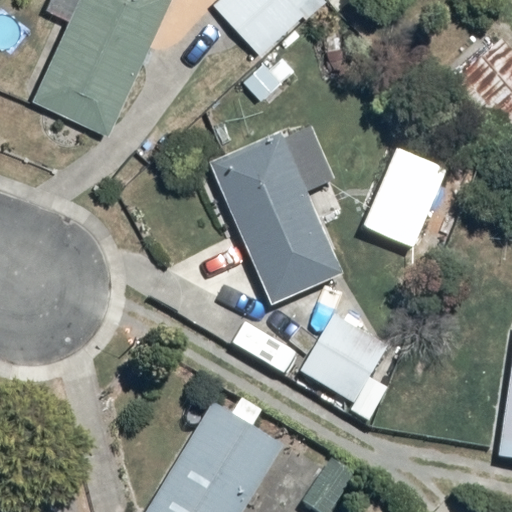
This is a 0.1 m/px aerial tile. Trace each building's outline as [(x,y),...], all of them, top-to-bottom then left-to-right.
[(49,0),(44,14),(68,24),(36,104),(120,137),(173,0),(49,0)] [(215,0),(262,52),(319,0),(215,0)] [(449,136),(463,122),(488,148),(511,123),(511,47),(499,34),(442,88),(422,108),(449,136)] [(310,122),(284,133),(214,162),(278,317),(348,288),(309,196),(336,185),(310,122)] [(389,350),(334,315),(302,366),(356,401),(389,350)] [(511,388),(502,456),(511,457),(511,388)] [(245,511),(286,446),(217,404),(151,511),(245,511)] [(338,511),(366,470),(332,447),(296,500),(314,511),(338,511)]
